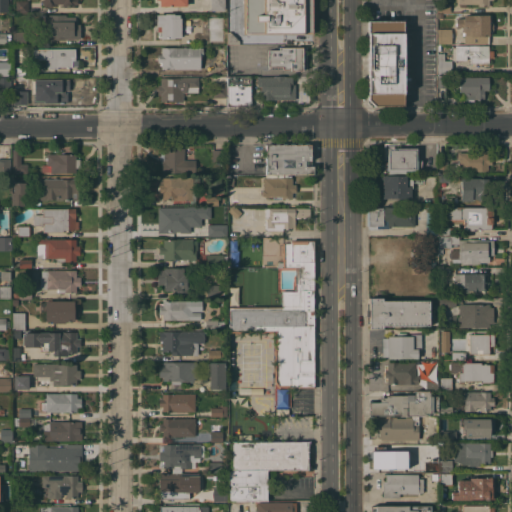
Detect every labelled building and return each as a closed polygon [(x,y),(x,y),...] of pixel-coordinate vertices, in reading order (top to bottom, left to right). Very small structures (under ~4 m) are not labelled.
[(0,0),(7,0),(8,12),(0,12),(0,0)] [(28,0),(28,13),(15,13),(15,0),(28,0)] [(210,0),(224,0),(224,10),(210,10),(210,0)] [(311,0),(311,32),(302,32),(302,33),(263,33),(263,32),(243,32),(243,0),(311,0)] [(437,3),(449,3),(449,12),(437,12),(437,3)] [(164,14),(164,13),(173,13),(173,14),(179,14),(179,18),(181,18),(181,37),(174,37),(174,39),(160,39),(160,38),(157,38),(157,31),(157,26),(156,26),(156,14),(164,14)] [(64,38),(64,39),(53,39),(48,39),(48,14),(65,14),(65,16),(75,16),(75,24),(80,24),(80,38),(64,38)] [(489,14),(489,23),(493,23),(493,31),(488,31),(489,43),(464,43),(464,35),(462,35),(462,27),(456,27),(456,18),(463,18),(463,15),(489,14)] [(403,106),(374,105),(369,100),(368,21),(403,20),(403,106)] [(222,24),(223,43),(211,43),(210,24),(222,24)] [(451,29),(451,33),(453,33),(453,37),(451,37),(451,43),(437,44),(437,29),(451,29)] [(25,31),(25,44),(12,44),(12,31),(25,31)] [(227,44),(226,32),(230,31),(239,41),(239,44),(227,44)] [(0,33),(10,33),(10,44),(6,43),(6,44),(0,44),(0,33)] [(488,45),(488,46),(489,46),(489,50),(493,50),(493,58),(489,58),(489,63),(487,63),(487,64),(482,64),(482,63),(470,63),(470,56),(465,56),(465,60),(452,60),(452,47),(455,47),(455,45),(488,45)] [(202,47),(202,56),(200,56),(200,69),(161,69),(161,62),(157,62),(157,54),(161,54),(161,47),(202,47)] [(279,50),(279,47),(302,47),(302,48),(306,48),(306,68),(302,68),(302,70),(290,70),(290,69),(268,69),(268,50),(279,50)] [(75,56),(71,56),(72,66),(57,66),(57,68),(42,68),(41,59),(32,59),(32,49),(74,48),(75,56)] [(444,53),(444,60),(451,60),(451,74),(437,74),(437,53),(444,53)] [(0,61),(10,61),(10,76),(0,76),(0,61)] [(216,66),(226,66),(226,74),(216,74),(216,75),(204,75),(204,66),(216,66)] [(14,75),(14,67),(24,67),(24,75),(14,75)] [(250,75),(251,104),(227,104),(226,76),(250,75)] [(437,75),(446,75),(446,88),(437,88),(437,75)] [(160,101),(160,94),(157,94),(157,85),(160,85),(160,77),(182,77),(198,76),(199,92),(183,92),(183,101),(160,101)] [(260,86),(255,86),(255,76),(292,76),(292,84),(295,84),(295,99),(260,99),(260,96),(260,86)] [(0,77),(10,77),(10,90),(0,90),(0,77)] [(27,92),(12,92),(12,77),(27,77),(27,92)] [(459,99),(459,86),(456,86),(456,77),(488,77),(488,90),(484,90),(484,99),(459,99)] [(54,81),(54,78),(60,78),(60,81),(69,81),(69,79),(75,79),(75,104),(53,104),(53,95),(45,95),(45,81),(54,81)] [(226,98),(212,98),(212,92),(211,92),(210,82),(226,82),(226,98)] [(311,145),(311,165),(305,165),(305,166),(313,166),(313,174),(265,174),(265,145),(311,145)] [(416,147),(416,170),(405,170),(405,173),(388,173),(388,171),(384,171),(384,159),(386,159),(386,147),(416,147)] [(195,160),(195,173),(161,173),(161,161),(163,161),(163,150),(171,150),(171,148),(184,148),(184,153),(184,159),(195,160)] [(27,163),(27,174),(12,174),(12,150),(20,150),(20,163),(27,163)] [(226,150),(226,165),(212,165),(212,150),(226,150)] [(458,160),(457,160),(457,152),(476,152),(476,150),(491,150),(491,164),(487,164),(487,171),(458,172),(458,160)] [(75,154),(75,159),(80,159),(79,168),(75,168),(75,173),(41,172),(41,165),(46,165),(46,160),(45,160),(45,157),(46,157),(46,154),(75,154)] [(10,175),(0,175),(0,158),(10,158),(10,175)] [(447,173),(438,173),(438,161),(447,161),(447,173)] [(438,174),(449,174),(449,182),(438,182),(438,174)] [(379,177),(382,177),(382,175),(420,176),(420,182),(412,182),(412,188),(414,188),(414,196),(411,196),(411,198),(382,198),(382,197),(379,197),(379,177)] [(199,188),(195,188),(195,201),(190,201),(190,205),(172,205),(172,201),(161,201),(161,192),(159,192),(158,183),(161,183),(161,177),(192,176),(193,177),(199,177),(199,188)] [(53,178),(53,177),(56,177),(56,179),(75,178),(75,184),(78,183),(78,200),(70,200),(70,199),(62,199),(62,200),(55,200),(55,199),(40,199),(39,187),(37,188),(37,179),(53,178)] [(208,194),(207,177),(220,177),(221,188),(223,188),(224,193),(208,194)] [(292,177),(292,184),(295,184),(295,192),(292,192),(292,199),(281,199),(281,196),(261,196),(261,189),(263,189),(263,177),(292,177)] [(460,201),(460,178),(479,178),(488,179),(487,200),(477,200),(477,199),(472,199),(472,201),(460,201)] [(23,205),(22,205),(11,205),(11,190),(13,190),(12,181),(24,181),(24,192),(23,192),(23,194),(23,205)] [(235,218),(228,212),(234,205),(241,212),(235,218)] [(366,225),(366,208),(381,208),(381,207),(414,206),(414,226),(388,226),(388,228),(377,228),(377,225),(368,225),(366,225)] [(492,229),(473,229),(473,231),(462,231),(462,221),(445,221),(445,209),(444,209),(444,207),(493,206),(492,229)] [(157,207),(188,207),(188,212),(194,212),(194,223),(190,223),(190,233),(180,233),(180,231),(174,231),(174,233),(157,233),(157,207)] [(75,208),(75,221),(78,221),(78,229),(72,229),(72,230),(62,230),(62,232),(43,232),(43,225),(33,225),(32,214),(43,214),(42,208),(75,208)] [(309,208),(309,217),(295,217),(295,227),(291,227),(291,228),(282,228),(282,230),(266,230),(266,229),(264,229),(264,222),(266,222),(266,218),(264,218),(264,208),(309,208)] [(11,220),(11,236),(0,236),(0,223),(1,223),(1,227),(5,227),(5,220),(11,220)] [(225,235),(225,224),(207,224),(207,236),(225,235)] [(28,226),(30,226),(30,235),(28,235),(28,236),(17,236),(17,226),(28,226)] [(452,227),(452,235),(438,235),(438,226),(452,227)] [(442,247),(442,254),(438,254),(438,236),(450,236),(450,247),(442,247)] [(36,258),(37,238),(76,239),(76,245),(79,245),(79,255),(76,255),(76,261),(56,261),(56,258),(36,258)] [(493,255),(488,255),(488,262),(479,262),(479,264),(462,264),(462,262),(452,262),(452,260),(450,260),(450,249),(458,248),(458,239),(467,239),(467,238),(478,238),(478,239),(493,240),(493,255)] [(158,246),(163,246),(163,239),(192,239),(192,240),(197,240),(197,249),(195,249),(195,260),(191,260),(191,261),(187,261),(187,259),(173,259),(173,260),(163,260),(163,254),(158,254),(158,246)] [(289,388),(288,387),(277,387),(274,382),(274,332),(229,332),(229,305),(281,305),(281,291),(295,291),(295,276),(302,276),(302,267),(276,267),(276,265),(277,265),(277,262),(282,262),(282,243),(291,243),(291,239),(313,239),(313,310),(315,310),(315,325),(313,325),(313,359),(316,359),(315,388),(314,388),(289,388)] [(223,254),(223,255),(227,255),(227,265),(223,265),(223,266),(206,266),(206,254),(223,254)] [(31,259),(31,267),(19,267),(19,259),(31,259)] [(449,266),(449,274),(438,274),(438,267),(449,266)] [(157,270),(163,270),(163,268),(188,268),(189,292),(171,292),(171,290),(164,291),(164,284),(157,284),(157,270)] [(40,277),(41,277),(41,270),(46,270),(76,269),(76,276),(80,276),(80,285),(76,285),(76,292),(58,292),(58,288),(46,288),(40,288),(40,277)] [(10,280),(9,280),(9,286),(10,286),(10,298),(0,298),(0,286),(1,286),(1,280),(0,280),(0,271),(10,271),(10,280)] [(487,273),(487,280),(488,280),(488,283),(487,283),(487,290),(484,290),(484,291),(481,291),(481,290),(477,291),(477,292),(473,292),(472,290),(469,290),(469,291),(467,291),(463,291),(463,287),(453,287),(453,283),(454,283),(454,274),(487,273)] [(220,285),(220,298),(206,298),(206,285),(220,285)] [(31,298),(19,298),(19,297),(12,297),(12,292),(19,292),(19,289),(31,288),(31,298)] [(458,323),(457,323),(457,314),(454,314),(449,306),(438,307),(438,298),(462,297),(462,301),(455,301),(455,306),(458,306),(458,304),(489,304),(489,307),(493,307),(493,323),(489,323),(489,326),(458,327),(458,323)] [(382,298),(382,300),(429,300),(429,326),(382,325),(382,328),(369,328),(369,298),(382,298)] [(74,300),(74,305),(78,305),(79,316),(74,316),(74,321),(65,321),(65,323),(52,323),(52,321),(45,321),(45,300),(74,300)] [(201,301),(201,311),(191,311),(191,312),(200,312),(200,319),(163,319),(163,313),(158,313),(158,306),(162,306),(162,301),(201,301)] [(24,329),(12,329),(12,312),(24,312),(24,329)] [(217,319),(217,328),(205,328),(205,319),(217,319)] [(13,338),(12,330),(20,330),(20,338),(13,338)] [(440,330),(449,330),(449,342),(450,342),(450,347),(449,347),(449,351),(440,351),(440,337),(440,330)] [(76,338),(80,338),(80,346),(76,346),(76,352),(67,353),(67,356),(53,356),(53,350),(47,350),(47,349),(42,349),(42,346),(24,346),(24,332),(76,331),(76,338)] [(204,331),(204,343),(198,343),(198,355),(171,355),(171,351),(162,351),(162,340),(159,340),(159,331),(204,331)] [(396,336),(396,332),(405,332),(405,336),(410,336),(410,334),(421,333),(421,349),(420,349),(417,350),(417,358),(399,358),(399,359),(390,359),(390,358),(387,358),(387,357),(381,357),(381,338),(387,338),(387,336),(396,336)] [(494,334),(494,346),(489,346),(489,354),(477,354),(477,355),(474,355),(474,354),(471,354),(471,355),(469,355),(469,341),(468,341),(468,338),(469,338),(469,334),(494,334)] [(0,347),(5,348),(9,348),(9,358),(5,358),(5,359),(0,359),(0,347)] [(20,360),(12,360),(12,347),(20,347),(20,360)] [(208,349),(220,349),(220,350),(224,350),(224,358),(219,358),(219,359),(208,359),(208,349)] [(465,351),(465,359),(451,359),(451,351),(465,351)] [(196,361),(196,371),(197,371),(198,378),(193,378),(193,381),(181,381),(181,390),(170,390),(170,384),(171,384),(171,380),(162,380),(162,377),(158,377),(158,366),(162,366),(162,361),(196,361)] [(493,383),(480,382),(481,381),(465,381),(465,382),(464,382),(464,381),(458,381),(456,381),(456,378),(458,378),(458,372),(461,372),(461,371),(457,371),(457,372),(454,372),(454,373),(449,372),(449,369),(449,363),(449,361),(481,362),(481,364),(493,364),(493,383)] [(225,389),(209,389),(209,368),(207,368),(207,364),(209,364),(209,362),(225,362),(225,389)] [(415,362),(415,376),(418,376),(418,384),(387,384),(387,377),(384,377),(384,369),(387,369),(387,362),(415,362)] [(57,363),(57,364),(76,364),(76,370),(80,370),(80,379),(76,379),(76,384),(68,384),(68,386),(48,386),(48,380),(37,380),(37,376),(33,376),(33,363),(57,363)] [(0,377),(10,377),(10,391),(0,391),(0,377)] [(451,377),(451,389),(439,389),(439,377),(451,377)] [(437,378),(438,389),(426,390),(426,378),(437,378)] [(31,391),(12,391),(12,381),(18,381),(31,381),(31,391)] [(430,390),(430,396),(438,396),(438,415),(369,415),(369,402),(379,402),(379,397),(386,397),(386,395),(406,395),(406,394),(413,394),(413,395),(414,395),(414,390),(430,390)] [(493,405),(490,405),(490,410),(480,411),(480,409),(474,409),(474,411),(464,411),(464,392),(480,391),(480,392),(490,392),(490,397),(493,397),(493,405)] [(76,393),(76,398),(81,398),(81,407),(77,407),(77,412),(46,412),(45,393),(76,393)] [(162,411),(162,406),(158,406),(158,399),(162,399),(162,393),(195,393),(195,411),(162,411)] [(226,416),(210,416),(210,407),(221,407),(221,405),(226,405),(226,416)] [(452,406),(452,409),(456,409),(456,414),(452,414),(452,416),(439,416),(439,406),(452,406)] [(30,408),(30,416),(18,417),(18,408),(30,408)] [(380,440),(377,427),(379,416),(389,416),(389,417),(396,417),(396,418),(405,418),(404,417),(411,417),(411,416),(418,416),(418,440),(380,440)] [(12,426),(12,417),(29,417),(29,426),(12,426)] [(494,417),(494,428),(490,428),(490,436),(487,436),(487,437),(482,436),(463,436),(463,426),(462,426),(462,417),(494,417)] [(195,418),(195,436),(174,436),(174,442),(162,442),(162,431),(158,431),(158,423),(162,423),(162,418),(195,418)] [(81,421),(81,440),(49,440),(49,427),(48,427),(48,423),(49,423),(49,421),(81,421)] [(0,429),(12,429),(12,442),(0,442),(0,429)] [(440,441),(439,430),(456,430),(456,441),(446,441),(440,441)] [(210,431),(222,431),(222,442),(210,442),(210,431)] [(27,457),(22,457),(22,455),(14,455),(14,442),(27,442),(27,457)] [(231,470),(231,442),(308,442),(308,470),(266,470),(231,470)] [(490,442),(489,449),(492,449),(492,457),(489,457),(489,462),(479,462),(479,466),(470,466),(470,464),(463,464),(457,462),(454,462),(454,457),(446,457),(445,444),(453,444),(453,442),(490,442)] [(199,444),(199,462),(195,462),(194,468),(181,468),(181,473),(171,473),(172,468),(163,468),(163,467),(158,467),(158,445),(163,445),(163,444),(199,444)] [(81,447),(81,470),(28,470),(28,460),(32,460),(32,451),(43,451),(43,447),(81,447)] [(395,448),(395,447),(408,447),(408,448),(418,448),(418,451),(419,451),(419,457),(418,457),(418,461),(426,461),(426,472),(384,471),(384,470),(369,470),(369,451),(384,451),(384,448),(395,448)] [(439,471),(439,459),(452,459),(452,471),(439,471)] [(21,472),(12,472),(13,462),(21,463),(21,472)] [(221,462),(221,472),(209,472),(208,462),(221,462)] [(267,500),(228,500),(228,470),(231,470),(266,470),(267,500)] [(180,473),(180,476),(198,476),(198,481),(200,481),(200,486),(199,486),(199,492),(188,492),(188,499),(157,499),(157,491),(159,491),(159,473),(180,473)] [(451,473),(451,485),(438,484),(439,473),(451,473)] [(423,492),(418,492),(418,493),(399,493),(399,497),(382,497),(383,474),(418,474),(418,479),(423,478),(423,492)] [(77,475),(77,481),(81,481),(81,491),(77,491),(77,498),(66,498),(66,494),(60,494),(60,497),(57,499),(55,499),(53,498),(47,498),(47,489),(49,489),(49,487),(42,487),(41,475),(77,475)] [(469,480),(469,477),(485,478),(485,477),(491,477),(491,478),(494,478),(494,486),(495,486),(494,499),(488,499),(488,500),(484,500),(484,499),(472,499),(472,500),(451,500),(451,491),(457,491),(457,480),(469,480)] [(213,487),(226,487),(226,501),(213,501),(213,487)] [(0,492),(11,492),(11,504),(0,504),(0,492)] [(32,494),(32,504),(20,504),(20,494),(32,494)] [(256,511),(256,501),(291,501),(291,502),(296,502),(296,511),(256,511)]
